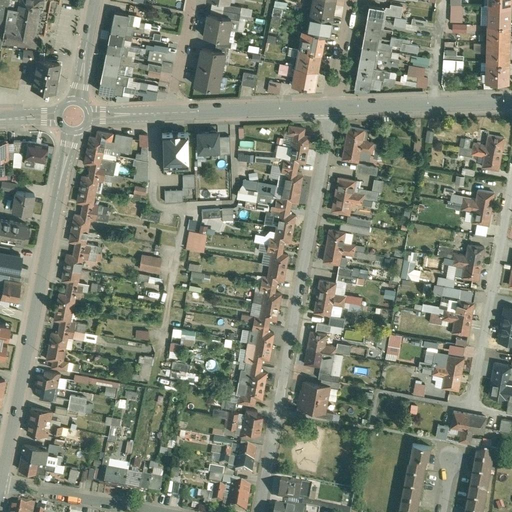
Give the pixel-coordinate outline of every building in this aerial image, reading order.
[(0,0),(0,46),(1,47),(3,39),(9,0),(0,0)] [(40,0),(9,0),(3,39),(35,45),(38,33),(34,33),(40,0)] [(335,0),(313,0),(311,13),(332,17),(335,0)] [(242,7),(224,3),(223,10),(238,12),(241,13),(242,7)] [(390,9),(370,5),(368,16),(385,19),(386,13),(401,15),(403,5),(391,3),(390,9)] [(463,5),(451,4),(450,21),(462,22),(463,5)] [(510,6),(489,5),(488,24),(509,25),(510,6)] [(270,6),(268,24),(277,25),(279,7),(270,6)] [(238,12),(223,10),(222,15),(231,17),(231,18),(236,19),(238,12)] [(135,15),(115,11),(113,21),(127,24),(133,25),(135,15)] [(222,15),(209,13),(207,24),(229,29),(231,18),(231,17),(222,15)] [(332,17),(311,13),(308,31),(303,30),(329,35),(329,34),(332,17)] [(385,19),(368,16),(366,26),(383,29),(385,19)] [(426,20),(412,17),(411,23),(425,26),(426,20)] [(127,24),(113,21),(111,31),(125,34),(127,24)] [(133,25),(127,24),(125,34),(127,34),(133,35),(134,30),(137,30),(138,26),(133,25)] [(229,29),(207,24),(204,35),(218,38),(227,40),(227,39),(229,29)] [(449,24),(449,33),(473,33),(473,24),(449,24)] [(509,25),(488,24),(488,43),(509,43),(509,25)] [(383,29),(366,26),(364,35),(381,38),(383,29)] [(303,30),(302,30),(303,30),(300,48),(320,52),(324,34),(329,35),(303,30)] [(125,34),(111,31),(109,41),(125,44),(127,34),(125,34)] [(158,41),(160,34),(152,32),(151,39),(158,41)] [(381,38),(364,35),(362,45),(379,48),(380,43),(381,38)] [(227,39),(227,40),(218,38),(216,44),(229,46),(231,47),(232,40),(227,39)] [(109,41),(107,51),(128,55),(129,50),(140,52),(141,47),(140,47),(135,46),(125,44),(109,41)] [(409,43),(402,42),(401,46),(401,49),(418,52),(419,45),(409,43)] [(509,43),(488,43),(487,62),(508,63),(509,43)] [(229,46),(216,44),(215,50),(225,52),(228,53),(229,46)] [(379,48),(362,45),(361,55),(377,58),(388,60),(389,56),(391,56),(392,51),(382,49),(379,48)] [(215,50),(202,47),(200,59),(222,63),(225,52),(215,50)] [(320,52),(300,48),(296,66),(317,70),(320,52)] [(45,51),(24,49),(23,59),(38,61),(38,57),(44,58),(45,51)] [(128,55),(107,51),(105,61),(122,64),(127,65),(137,67),(138,67),(139,62),(132,61),(133,56),(128,55)] [(377,58),(361,55),(359,65),(375,68),(377,58)] [(408,63),(425,67),(427,58),(410,55),(408,63)] [(44,58),(38,57),(38,61),(33,86),(54,91),(60,61),(44,58)] [(222,63),(200,59),(197,71),(220,76),(222,63)] [(122,64),(105,61),(103,70),(120,73),(121,69),(122,64)] [(162,65),(149,62),(147,69),(149,69),(161,72),(162,65)] [(508,63),(487,62),(487,80),(486,80),(486,81),(487,81),(508,82),(508,81),(508,63)] [(406,64),(404,74),(400,74),(399,84),(424,87),(425,77),(422,76),(423,67),(406,64)] [(375,68),(359,65),(357,75),(374,78),(384,80),(384,76),(389,77),(391,71),(375,68)] [(317,70),(296,66),(293,83),(293,84),(314,88),(314,87),(317,70)] [(120,73),(103,70),(101,80),(125,85),(127,86),(127,85),(129,75),(120,73)] [(220,76),(197,71),(195,84),(203,86),(204,88),(208,89),(210,87),(217,89),(220,76)] [(251,72),(244,71),(242,84),(248,85),(251,72)] [(257,73),(251,72),(248,85),(255,86),(257,73)] [(374,78),(357,75),(355,85),(369,88),(372,88),(374,78)] [(125,85),(101,80),(99,91),(123,95),(124,90),(125,85)] [(282,82),(270,80),(268,91),(280,93),(282,82)] [(139,87),(127,85),(127,86),(125,85),(124,90),(145,94),(146,89),(139,88),(139,87)] [(303,128),(289,126),(288,133),(294,134),(292,146),(308,149),(310,136),(302,135),(303,128)] [(364,129),(348,126),(345,143),(374,148),(374,142),(362,140),(364,129)] [(113,133),(98,130),(96,136),(90,135),(87,149),(103,152),(115,154),(120,155),(121,149),(122,142),(115,141),(112,140),(113,133)] [(211,132),(202,132),(202,136),(199,136),(200,151),(206,151),(212,151),(219,151),(218,132),(217,132),(217,130),(211,131),(211,132)] [(136,144),(145,144),(145,132),(136,132),(136,144)] [(132,136),(116,133),(115,141),(122,142),(121,149),(130,151),(132,136)] [(189,133),(163,134),(164,153),(165,153),(189,152),(189,133)] [(164,153),(163,134),(157,135),(158,170),(170,170),(169,161),(165,162),(165,153),(164,153)] [(504,137),(488,134),(486,145),(474,143),(473,148),(501,153),(504,137)] [(0,140),(0,158),(4,159),(8,158),(8,142),(7,142),(7,140),(6,140),(0,140)] [(47,145),(29,141),(24,164),(33,166),(33,165),(40,166),(41,161),(44,161),(47,145)] [(374,148),(345,143),(342,159),(358,161),(360,151),(372,153),(374,148)] [(148,146),(142,145),(141,153),(137,153),(136,158),(149,161),(148,146)] [(292,146),(289,158),(275,156),(273,163),(283,165),(297,168),(299,161),(305,163),(308,149),(292,146)] [(501,153),(473,148),(472,153),(484,155),(482,166),(498,169),(501,153)] [(103,152),(87,149),(84,162),(91,164),(90,170),(105,173),(112,174),(114,174),(117,160),(114,160),(102,158),(103,152)] [(136,158),(134,158),(133,164),(136,165),(149,166),(149,161),(136,158)] [(378,167),(358,164),(356,171),(376,174),(378,167)] [(149,166),(136,165),(134,178),(149,181),(148,180),(149,166)] [(297,168),(283,165),(281,173),(287,174),(285,186),(301,189),(303,175),(301,175),(302,172),(297,171),(298,168),(297,168)] [(105,173),(90,170),(89,176),(83,175),(80,188),(96,191),(98,179),(103,180),(105,173)] [(183,189),(164,190),(165,201),(184,200),(183,195),(195,195),(195,175),(183,176),(183,189)] [(454,183),(461,184),(462,176),(455,175),(454,183)] [(355,180),(339,177),(336,194),(352,197),(353,191),(355,180)] [(371,178),(370,189),(380,190),(381,179),(371,178)] [(17,184),(2,181),(0,188),(16,190),(17,184)] [(142,193),(143,186),(131,185),(130,192),(142,193)] [(301,189),(285,186),(282,198),(277,197),(276,201),(276,204),(290,207),(291,207),(291,204),(296,205),(297,202),(298,202),(301,189)] [(96,191),(80,188),(77,201),(84,203),(83,209),(97,212),(101,213),(103,206),(93,204),(96,191)] [(380,192),(359,188),(358,192),(353,191),(352,197),(373,201),(378,201),(380,192)] [(494,192),(478,189),(476,200),(464,198),(464,200),(463,203),(491,208),(494,192)] [(34,193),(16,190),(13,210),(30,213),(34,193)] [(352,197),(336,194),(333,210),(349,213),(351,202),(372,206),(373,201),(352,197)] [(117,205),(138,210),(139,204),(118,200),(117,205)] [(491,208),(463,203),(462,208),(474,210),(472,221),(488,224),(491,208)] [(290,207),(276,204),(275,204),(274,213),(279,213),(277,225),(293,228),(295,215),(289,214),(290,207)] [(220,208),(202,209),(203,217),(221,216),(220,208)] [(233,208),(223,208),(223,219),(233,219),(233,208)] [(459,210),(450,208),(447,221),(457,223),(459,210)] [(83,209),(81,215),(75,214),(72,228),(88,230),(90,219),(96,220),(97,212),(83,209)] [(161,214),(142,210),(141,218),(159,221),(161,214)] [(371,220),(355,217),(353,224),(370,227),(371,220)] [(27,223),(0,218),(0,238),(23,242),(24,239),(28,240),(30,228),(26,227),(27,223)] [(370,227),(353,224),(341,221),(340,228),(368,233),(370,227)] [(293,228),(277,225),(275,237),(270,236),(269,239),(268,244),(283,246),(284,240),(290,242),(293,228)] [(88,230),(72,228),(70,241),(76,242),(75,248),(95,252),(96,245),(86,243),(88,230)] [(182,247),(200,250),(204,233),(186,229),(182,247)] [(345,232),(330,229),(327,245),(355,250),(356,245),(343,242),(345,232)] [(283,246),(268,244),(267,249),(267,252),(272,253),(270,264),(286,267),(288,255),(282,253),(283,246)] [(453,247),(440,244),(437,255),(447,257),(453,258),(454,253),(452,252),(453,247)] [(484,247),(468,244),(466,255),(454,253),(453,258),(481,263),(484,247)] [(355,250),(327,245),(323,261),(344,265),(345,257),(341,256),(341,253),(353,256),(354,251),(355,250)] [(0,269),(16,273),(19,252),(0,248),(0,269)] [(95,252),(75,248),(74,254),(67,253),(65,267),(81,270),(83,258),(97,260),(99,253),(95,252)] [(398,277),(416,280),(418,269),(411,268),(414,251),(402,250),(398,277)] [(375,255),(354,251),(353,256),(375,260),(375,255)] [(162,258),(142,254),(141,261),(161,265),(162,258)] [(481,263),(453,258),(452,264),(464,266),(462,276),(478,279),(481,263)] [(161,265),(141,261),(140,268),(159,272),(161,265)] [(186,269),(199,271),(200,265),(187,263),(186,269)] [(286,267),(270,264),(268,277),(262,276),(261,283),(276,286),(277,280),(283,281),(286,267)] [(353,269),(339,266),(338,273),(351,276),(353,269)] [(81,270),(65,267),(62,279),(69,281),(67,288),(82,290),(83,285),(84,283),(78,282),(81,270)] [(188,270),(187,279),(200,280),(201,271),(188,270)] [(154,282),(154,276),(135,273),(135,279),(154,282)] [(206,281),(208,275),(202,273),(200,279),(206,281)] [(351,276),(338,273),(337,280),(357,283),(358,277),(351,276)] [(455,279),(440,276),(438,284),(445,285),(454,287),(455,279)] [(8,280),(4,279),(3,283),(0,282),(0,292),(2,293),(1,297),(18,301),(21,282),(19,282),(8,280)] [(336,283),(320,280),(317,296),(346,301),(347,295),(334,293),(336,283)] [(92,286),(83,285),(82,290),(97,292),(98,283),(93,283),(92,286)] [(276,286),(261,283),(260,291),(265,292),(263,304),(279,307),(281,294),(275,293),(276,286)] [(454,287),(445,285),(443,293),(459,296),(461,288),(454,287)] [(82,290),(67,288),(66,294),(60,292),(57,306),(73,309),(75,297),(81,298),(81,296),(82,290)] [(346,301),(317,296),(314,312),(330,315),(332,304),(338,305),(348,307),(349,302),(346,301)] [(361,298),(350,296),(349,302),(360,304),(361,298)] [(450,299),(444,297),(442,306),(444,307),(444,308),(448,309),(450,299)] [(474,302),(458,299),(458,300),(450,299),(448,309),(444,308),(443,313),(471,318),(474,302)] [(349,302),(348,307),(351,307),(350,311),(359,312),(360,304),(349,302)] [(263,304),(261,315),(255,314),(254,322),(269,325),(270,319),(276,320),(279,307),(263,304)] [(444,308),(423,304),(422,310),(437,312),(443,313),(444,308)] [(348,307),(338,305),(336,315),(347,317),(348,310),(350,311),(351,307),(348,307)] [(73,309),(57,306),(55,319),(61,321),(60,327),(74,330),(76,322),(71,321),(73,309)] [(511,308),(506,308),(503,324),(511,325),(511,308)] [(443,313),(437,312),(435,322),(441,323),(442,318),(443,313)] [(471,318),(443,313),(442,318),(454,321),(452,332),(468,335),(471,318)] [(87,325),(76,322),(74,330),(85,332),(87,325)] [(269,325),(254,322),(252,330),(251,330),(249,342),(256,343),(272,346),(274,333),(268,332),(269,325)] [(331,325),(318,322),(317,328),(330,331),(331,325)] [(511,325),(503,324),(502,324),(499,340),(511,342),(511,325)] [(74,330),(60,327),(59,333),(52,332),(50,345),(65,348),(68,336),(73,337),(73,336),(74,330)] [(146,337),(146,329),(133,329),(133,337),(146,337)] [(172,333),(178,333),(178,343),(192,344),(192,329),(172,329),(172,333)] [(85,332),(74,330),(73,336),(77,336),(77,340),(83,341),(85,332)] [(327,334),(311,331),(308,347),(335,352),(336,352),(337,347),(325,345),(327,334)] [(12,335),(0,332),(0,359),(7,360),(8,353),(11,343),(10,342),(12,335)] [(386,335),(380,334),(377,348),(384,350),(386,335)] [(272,346),(256,343),(253,356),(248,355),(247,362),(261,365),(263,359),(269,360),(272,346)] [(351,345),(338,343),(337,347),(336,352),(349,354),(351,345)] [(65,348),(50,345),(47,359),(53,360),(52,366),(67,369),(68,361),(63,360),(65,348)] [(308,347),(307,347),(304,363),(320,366),(319,371),(331,373),(335,352),(308,347)] [(464,357),(448,355),(446,366),(434,363),(433,369),(461,374),(464,357)] [(191,364),(173,360),(172,368),(189,371),(191,364)] [(247,362),(246,362),(245,369),(241,368),(239,381),(264,385),(267,372),(260,371),(261,365),(247,362)] [(511,366),(496,363),(493,379),(511,382),(511,377),(510,377),(511,366)] [(461,374),(433,369),(432,374),(445,376),(443,387),(458,390),(461,374)] [(61,374),(46,371),(45,375),(39,374),(37,383),(54,386),(55,383),(59,383),(61,374)] [(331,373),(319,371),(318,378),(322,378),(334,381),(335,373),(331,373)] [(114,396),(117,382),(72,373),(71,379),(103,386),(102,394),(114,396)] [(334,381),(322,378),(321,384),(329,386),(338,388),(339,382),(334,381)] [(511,382),(493,379),(490,395),(506,398),(508,387),(511,388),(511,382)] [(72,382),(61,380),(60,387),(70,389),(72,382)] [(264,385),(239,381),(236,394),(240,394),(239,401),(255,404),(256,397),(262,398),(264,385)] [(321,384),(305,381),(302,394),(327,399),(329,386),(321,384)] [(410,393),(421,395),(423,384),(413,381),(410,393)] [(54,386),(37,383),(35,391),(42,392),(41,396),(55,399),(57,390),(53,389),(54,386)] [(327,399),(302,394),(300,407),(316,410),(324,411),(325,411),(327,399)] [(87,398),(71,395),(68,408),(84,411),(86,403),(87,398)] [(68,409),(56,406),(55,412),(67,415),(68,409)] [(53,412),(32,407),(30,420),(46,423),(47,419),(51,420),(53,412)] [(258,411),(247,409),(245,418),(239,417),(240,413),(229,411),(228,417),(228,418),(261,425),(262,416),(257,415),(258,411)] [(324,411),(316,410),(315,416),(332,419),(334,413),(325,411),(324,411)] [(470,414),(455,411),(452,426),(462,428),(460,441),(465,442),(470,414)] [(486,417),(470,414),(465,442),(470,443),(472,431),(483,433),(486,417)] [(65,419),(54,417),(53,424),(63,426),(65,419)] [(261,425),(228,418),(226,426),(237,428),(238,424),(244,425),(242,434),(253,436),(254,432),(259,433),(261,425)] [(501,419),(499,430),(509,431),(511,421),(501,419)] [(46,423),(30,420),(27,431),(48,435),(50,427),(45,426),(46,423)] [(63,426),(53,424),(51,431),(62,433),(63,426)] [(448,426),(438,424),(436,437),(446,439),(448,426)] [(220,436),(222,432),(213,430),(210,441),(229,446),(231,439),(220,436)] [(493,439),(487,438),(487,436),(482,435),(481,444),(492,446),(493,439)] [(430,446),(413,443),(406,482),(423,485),(430,446)] [(48,449),(25,444),(22,457),(50,462),(51,453),(48,452),(48,449)] [(218,462),(220,447),(210,446),(208,461),(218,462)] [(256,450),(240,447),(239,456),(238,459),(254,462),(256,450)] [(232,451),(222,449),(220,456),(238,459),(239,456),(232,454),(232,451)] [(483,511),(493,458),(476,455),(465,511),(483,511)] [(238,459),(220,456),(219,463),(230,465),(230,461),(238,462),(238,459)] [(50,462),(22,457),(20,469),(46,474),(46,470),(54,471),(56,464),(50,462)] [(254,462),(238,459),(238,462),(236,471),(252,474),(254,462)] [(221,477),(221,467),(207,466),(206,482),(236,483),(236,478),(221,477)] [(65,480),(75,482),(78,469),(68,467),(65,480)] [(109,468),(103,467),(102,471),(100,481),(99,484),(105,485),(109,468)] [(119,470),(109,468),(105,485),(116,487),(119,470)] [(162,471),(158,470),(154,469),(152,476),(152,479),(162,481),(163,478),(162,478),(163,473),(162,471)] [(129,472),(119,470),(116,487),(125,489),(129,472)] [(143,475),(129,472),(125,489),(140,491),(143,475)] [(152,476),(143,475),(140,491),(149,493),(152,479),(152,476)] [(162,481),(152,479),(149,493),(160,495),(163,481),(162,481)] [(302,484),(281,480),(278,496),(298,500),(302,484)] [(418,511),(423,485),(406,482),(400,511),(418,511)] [(170,494),(177,495),(178,485),(171,484),(170,494)] [(249,487),(234,484),(232,493),(231,496),(247,499),(249,487)] [(312,486),(302,484),(298,500),(302,501),(308,502),(309,501),(312,486)] [(226,488),(215,486),(214,493),(231,496),(232,493),(225,492),(226,488)] [(198,491),(196,498),(208,501),(210,494),(198,491)] [(231,496),(214,493),(212,500),(223,502),(224,498),(231,500),(231,496)] [(247,499),(231,496),(231,500),(229,508),(245,511),(247,499)] [(335,511),(337,506),(309,501),(308,502),(302,501),(301,508),(319,511),(335,511)] [(33,511),(35,505),(19,502),(19,506),(13,505),(11,511),(33,511)]
